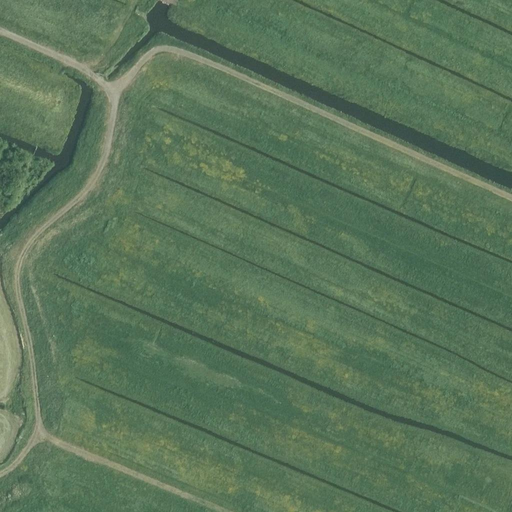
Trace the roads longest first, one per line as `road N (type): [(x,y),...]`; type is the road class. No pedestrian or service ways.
road 1 (track): [(0,474),(37,429),(17,287),(22,254),(88,188),(108,144),(115,92),(156,49),(181,50),(511,198)]
road 2 (track): [(228,511),(37,429)]
road 3 (track): [(115,92),(95,74),(0,31)]
